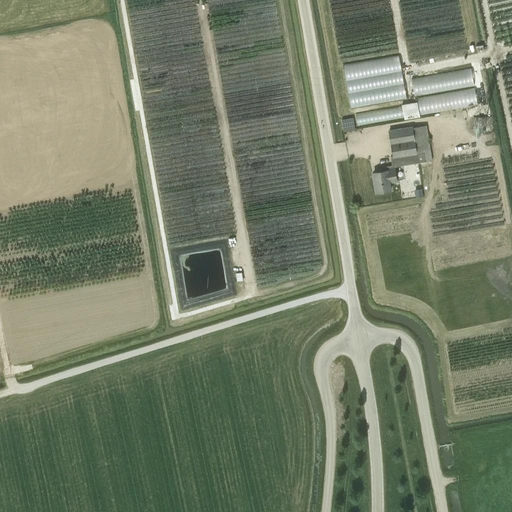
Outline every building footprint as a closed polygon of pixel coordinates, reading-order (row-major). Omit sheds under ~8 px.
[(343,65),(350,107),(406,98),(399,55),(343,65)] [(417,102),(401,105),(404,119),(420,117),(417,102)] [(352,116),(340,119),(343,130),(355,127),(352,116)] [(432,161),(426,126),(412,127),(412,126),(388,130),(392,156),(390,157),(392,166),(379,168),(380,172),(372,173),(376,193),(391,190),(390,184),(397,182),(395,167),(432,161)] [(447,163),(448,179),(465,178),(463,162),(447,163)]
